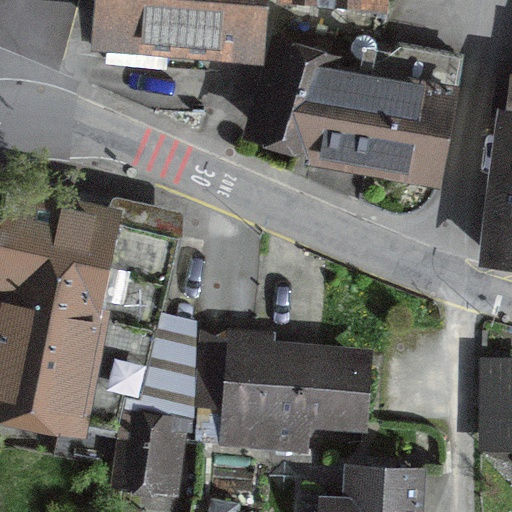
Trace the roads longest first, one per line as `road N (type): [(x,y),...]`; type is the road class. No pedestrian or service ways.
road 1 (residential): [(457,281),(118,139),(63,123),(0,121)]
road 2 (residential): [(457,281),(461,511)]
